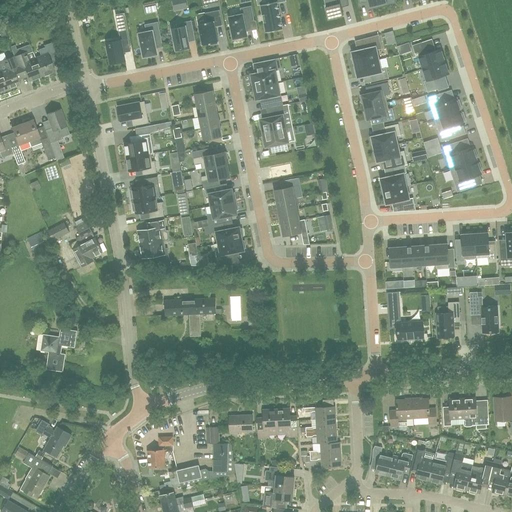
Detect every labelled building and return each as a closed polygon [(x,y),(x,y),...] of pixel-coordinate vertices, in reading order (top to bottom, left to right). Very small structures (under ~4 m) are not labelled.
[(157,0),(155,0),(146,1),(147,10),(159,9),(157,0)] [(267,0),(268,2),(260,3),(265,32),(281,29),(276,2),(284,1),(283,0),(267,0)] [(349,6),(347,0),(325,0),(327,6),(326,7),(329,19),(343,15),(341,8),(349,6)] [(391,3),(390,0),(362,0),(363,1),(361,1),(362,8),(365,7),(365,10),(391,3)] [(313,6),(318,28),(323,27),(318,5),(313,6)] [(242,14),(229,17),(233,39),(235,39),(235,40),(241,39),(241,37),(247,36),(246,30),(250,29),(248,21),(254,20),(251,7),(244,8),(246,14),(242,15),(242,14)] [(205,13),(207,23),(198,24),(202,45),(210,44),(211,45),(217,44),(217,42),(218,42),(215,27),(223,26),(219,10),(205,13)] [(126,25),(123,13),(115,15),(118,27),(126,25)] [(14,27),(11,21),(5,23),(7,30),(14,27)] [(176,51),(190,48),(187,34),(194,33),(191,21),(178,23),(179,28),(172,29),(176,51)] [(157,54),(154,38),(160,37),(157,23),(145,25),(147,32),(139,34),(139,36),(137,36),(139,45),(141,44),(143,57),(147,56),(147,58),(154,57),(154,55),(157,54)] [(396,46),(408,44),(406,28),(394,30),(396,46)] [(378,59),(376,50),(382,49),(379,35),(363,39),(364,47),(363,49),(352,52),(353,54),(351,55),(353,63),(355,63),(355,65),(378,59)] [(109,65),(125,62),(120,38),(104,41),(109,65)] [(38,50),(40,56),(34,58),(31,50),(41,76),(54,71),(49,60),(55,58),(52,42),(43,46),(44,48),(38,50)] [(444,62),(440,49),(432,52),(431,50),(425,51),(422,42),(412,45),(415,54),(418,53),(423,69),(444,62)] [(297,49),(290,51),(293,62),(300,60),(297,49)] [(14,57),(20,72),(22,79),(28,77),(29,81),(41,76),(31,50),(14,57)] [(22,79),(20,72),(14,57),(0,63),(0,71),(7,89),(18,85),(16,81),(22,79)] [(277,82),(275,70),(279,70),(277,59),(253,63),(255,74),(251,74),(252,76),(250,78),(251,82),(253,83),(254,87),(277,82)] [(389,78),(386,67),(380,69),(378,59),(355,65),(355,66),(353,67),(355,75),(357,75),(358,77),(369,75),(371,76),(372,81),(389,78)] [(448,74),(444,62),(423,69),(427,80),(424,81),(427,92),(438,89),(434,79),(448,74)] [(203,81),(211,77),(208,72),(200,76),(203,81)] [(461,81),(464,88),(470,86),(467,78),(461,81)] [(280,95),(277,82),(254,87),(255,91),(253,93),(254,97),(256,98),(256,100),(266,98),(268,99),(269,108),(266,108),(266,109),(282,105),(283,105),(281,94),(280,95)] [(364,103),(365,107),(387,102),(384,90),(360,96),(362,103),(364,103)] [(215,102),(212,91),(195,94),(197,106),(215,102)] [(462,109),(459,100),(457,101),(457,99),(447,102),(443,92),(427,98),(435,120),(461,111),(460,109),(462,109)] [(403,99),(405,105),(413,103),(411,97),(403,99)] [(144,102),(117,108),(120,122),(131,120),(133,127),(149,124),(144,102)] [(199,117),(217,114),(215,102),(197,106),(199,117)] [(388,109),(387,102),(365,107),(366,112),(364,113),(365,120),(382,117),(383,122),(395,120),(392,108),(388,109)] [(286,129),(282,105),(266,109),(268,116),(266,118),(260,119),(261,121),(259,121),(260,130),(262,129),(263,133),(286,129)] [(60,138),(69,135),(59,109),(46,114),(51,128),(45,130),(47,137),(50,144),(61,140),(60,138)] [(466,121),(463,112),(461,113),(461,111),(435,120),(442,142),(460,136),(457,126),(465,124),(464,121),(466,121)] [(202,128),(219,125),(217,114),(199,117),(202,128)] [(32,119),(30,120),(28,119),(23,121),(23,123),(22,123),(28,141),(38,137),(32,119)] [(310,136),(316,135),(312,120),(306,122),(310,136)] [(28,141),(22,123),(11,127),(18,145),(21,144),(23,149),(30,147),(28,141)] [(397,144),(396,136),(401,135),(398,124),(384,127),(386,133),(369,137),(371,145),(373,145),(374,149),(397,144)] [(204,140),(221,136),(219,125),(202,128),(204,140)] [(289,143),(286,129),(263,133),(264,137),(262,138),(263,146),(266,145),(266,147),(273,145),(274,147),(276,153),(289,150),(288,143),(289,143)] [(136,135),(137,141),(124,143),(127,157),(152,153),(150,146),(152,145),(150,133),(136,135)] [(11,150),(7,140),(8,139),(6,135),(0,137),(0,153),(2,158),(13,154),(11,150)] [(55,158),(50,144),(47,137),(40,140),(47,161),(55,158)] [(478,157),(475,149),(473,150),(472,147),(464,150),(462,149),(460,141),(443,147),(450,169),(477,161),(476,158),(478,157)] [(407,162),(404,151),(399,152),(397,144),(374,149),(375,152),(373,153),(374,160),(376,160),(377,162),(392,159),(393,165),(407,162)] [(24,162),(19,147),(11,150),(13,154),(19,169),(21,168),(20,164),(24,162)] [(204,169),(227,164),(226,159),(228,159),(226,152),(211,155),(209,148),(192,152),(194,164),(201,163),(202,169),(204,169)] [(149,162),(148,154),(152,154),(152,153),(127,157),(128,164),(126,164),(127,171),(142,169),(143,175),(156,173),(155,161),(149,162)] [(473,176),(481,174),(480,172),(482,171),(480,163),(478,163),(477,161),(450,169),(457,192),(475,186),(472,178),(473,176)] [(216,180),(229,177),(227,164),(204,169),(206,176),(201,177),(203,188),(205,188),(217,186),(216,180)] [(381,179),(383,191),(406,186),(403,174),(406,173),(405,165),(393,167),(394,176),(381,179)] [(131,188),(132,190),(130,191),(131,198),(133,198),(133,201),(155,197),(154,190),(159,190),(157,177),(145,179),(146,186),(131,188)] [(232,189),(220,191),(219,185),(217,186),(205,188),(206,195),(208,194),(211,206),(236,201),(235,193),(233,193),(232,189)] [(327,192),(326,185),(319,186),(320,193),(321,193),(326,192),(327,192)] [(409,199),(406,186),(383,191),(386,204),(397,202),(399,203),(401,211),(416,210),(413,198),(409,199)] [(294,198),(292,187),(274,190),(277,202),(294,198)] [(162,202),(156,203),(155,197),(133,201),(134,203),(132,204),(133,211),(135,211),(135,214),(148,211),(150,218),(164,216),(162,202)] [(296,209),(299,209),(297,198),(294,198),(277,202),(279,213),(297,209),(296,209)] [(236,210),(238,210),(236,201),(211,206),(212,214),(207,215),(209,226),(223,223),(222,217),(237,214),(236,210)] [(281,224),(299,221),(297,209),(279,213),(281,224)] [(333,231),(329,214),(324,216),(327,232),(333,231)] [(102,252),(87,222),(84,217),(75,221),(78,227),(84,244),(91,257),(102,252)] [(193,217),(186,218),(187,237),(194,236),(193,217)] [(310,244),(305,219),(299,221),(281,224),(284,236),(301,232),(304,244),(310,244)] [(153,222),(154,228),(138,231),(140,244),(164,241),(169,240),(168,230),(166,230),(164,220),(153,222)] [(59,222),(47,228),(54,240),(69,232),(64,222),(60,224),(59,222)] [(239,227),(224,230),(223,223),(209,226),(204,227),(206,234),(216,232),(219,243),(242,239),(241,237),(243,236),(242,228),(240,229),(239,227)] [(78,227),(76,228),(80,235),(75,238),(79,246),(72,249),(81,267),(93,260),(91,257),(84,244),(78,227)] [(511,230),(508,231),(508,233),(506,233),(507,239),(508,250),(500,250),(501,266),(509,266),(509,259),(511,259),(511,230)] [(40,232),(27,238),(33,250),(46,244),(40,232)] [(477,261),(475,236),(473,236),(473,234),(464,235),(464,237),(462,237),(463,248),(456,248),(457,264),(465,263),(465,262),(477,261)] [(489,246),(488,235),(486,236),(486,234),(477,234),(477,236),(475,236),(477,261),(489,260),(489,262),(497,261),(496,246),(489,246)] [(244,240),(242,241),(242,239),(219,243),(220,250),(216,251),(219,265),(230,263),(229,255),(233,254),(234,252),(244,250),(244,249),(246,248),(244,240)] [(167,248),(165,248),(164,241),(140,244),(141,250),(139,250),(140,257),(142,257),(142,258),(156,256),(157,262),(169,260),(167,248)] [(447,244),(435,245),(437,269),(455,267),(454,256),(448,256),(447,244)] [(437,269),(435,245),(424,246),(425,265),(436,264),(437,269)] [(414,265),(413,246),(401,247),(403,266),(414,265)] [(425,265),(424,246),(413,246),(414,265),(425,265)] [(403,266),(401,247),(390,248),(391,267),(403,266)] [(397,292),(386,292),(387,304),(398,303),(397,292)] [(498,318),(498,306),(488,306),(488,307),(483,308),(482,297),(478,297),(477,292),(470,292),(471,315),(482,314),(482,317),(482,324),(483,324),(483,332),(498,332),(497,318),(498,318)] [(234,323),(246,323),(245,297),(233,298),(234,323)] [(215,298),(164,300),(164,315),(188,314),(189,336),(200,335),(199,314),(215,313),(215,298)] [(460,322),(459,302),(448,302),(449,313),(437,313),(438,337),(454,336),(453,327),(453,322),(460,322)] [(398,313),(388,314),(389,328),(398,328),(398,330),(398,332),(399,332),(399,339),(407,339),(407,340),(408,340),(408,339),(413,338),(413,340),(414,340),(414,338),(422,338),(421,322),(399,323),(398,313)] [(36,317),(36,330),(47,330),(47,317),(36,317)] [(74,348),(77,331),(60,328),(59,336),(42,334),(40,351),(48,352),(46,369),(62,372),(65,354),(57,353),(58,345),(74,348)] [(495,421),(511,420),(510,396),(494,397),(495,421)] [(475,398),(461,399),(462,418),(463,418),(463,425),(466,426),(470,426),(472,424),(488,424),(488,410),(476,410),(475,398)] [(334,406),(333,399),(322,400),(323,407),(303,408),(304,413),(314,413),(315,420),(335,419),(334,406)] [(428,399),(411,400),(412,418),(428,417),(428,424),(436,424),(435,409),(428,409),(428,399)] [(462,418),(461,399),(449,400),(450,412),(443,412),(443,426),(451,425),(451,419),(456,418),(462,418)] [(412,418),(411,400),(396,401),(396,411),(390,411),(390,426),(398,426),(398,422),(407,422),(406,418),(412,418)] [(296,437),(295,421),(295,415),(289,415),(289,409),(275,410),(277,430),(285,429),(286,437),(296,437)] [(277,430),(275,410),(262,411),(262,417),(257,417),(258,439),(268,438),(267,430),(277,430)] [(229,432),(252,431),(252,415),(228,416),(229,432)] [(335,431),(335,419),(315,420),(315,427),(304,428),(300,428),(300,432),(305,432),(335,431)] [(64,446),(71,435),(57,427),(55,431),(48,427),(49,424),(42,420),(35,431),(43,435),(44,433),(51,437),(44,449),(56,457),(63,445),(64,446)] [(219,427),(210,427),(211,443),(215,443),(219,443),(219,442),(220,442),(219,427)] [(336,442),(335,431),(305,432),(305,437),(316,437),(316,444),(319,444),(336,442)] [(23,449),(29,438),(24,435),(18,446),(23,449)] [(164,468),(164,451),(172,451),(172,437),(158,437),(158,446),(159,446),(159,450),(147,451),(147,468),(164,468)] [(339,442),(336,442),(319,444),(320,452),(318,452),(317,451),(309,451),(309,456),(340,454),(339,442)] [(227,443),(219,443),(215,443),(214,471),(208,471),(205,468),(200,470),(198,465),(176,470),(179,480),(167,483),(168,489),(181,485),(235,473),(231,443),(227,443)] [(387,476),(392,455),(391,458),(380,455),(382,448),(374,446),(372,449),(372,464),(376,466),(375,473),(387,476)] [(428,480),(432,462),(421,460),(424,448),(416,446),(410,471),(416,472),(415,477),(428,480)] [(50,476),(48,475),(52,467),(42,461),(36,457),(19,447),(15,454),(24,460),(23,462),(36,470),(29,481),(26,479),(20,489),(31,496),(33,492),(38,495),(50,476)] [(45,455),(39,451),(36,457),(42,461),(45,455)] [(400,479),(401,473),(407,474),(412,455),(405,453),(404,458),(392,455),(387,476),(392,477),(392,479),(398,480),(399,478),(400,479)] [(340,467),(340,454),(309,456),(309,461),(317,460),(318,459),(320,459),(321,468),(340,467)] [(466,489),(471,466),(459,463),(461,455),(454,454),(453,458),(447,482),(454,484),(453,486),(455,487),(456,489),(461,491),(464,489),(466,489)] [(447,482),(453,458),(447,456),(445,465),(432,462),(428,480),(440,483),(441,480),(447,482)] [(492,463),(491,468),(487,484),(493,485),(492,492),(504,495),(511,468),(511,467),(508,476),(496,473),(498,465),(492,463)] [(486,488),(487,484),(491,468),(484,466),(484,469),(480,468),(479,468),(471,466),(466,489),(478,493),(480,486),(486,488)] [(269,467),(269,470),(266,470),(265,479),(268,480),(268,486),(272,486),(272,487),(292,489),(293,477),(280,476),(281,468),(269,467)] [(0,476),(0,484),(9,490),(12,486),(8,484),(10,481),(0,476)] [(9,490),(0,484),(0,494),(9,499),(13,492),(9,490)] [(265,507),(277,508),(285,509),(286,501),(291,501),(292,489),(272,487),(271,493),(266,492),(265,507)] [(176,505),(183,504),(204,498),(203,494),(190,497),(183,499),(182,496),(174,498),(173,492),(159,495),(163,509),(176,505)] [(206,503),(204,498),(183,504),(184,508),(192,506),(206,503)] [(0,511),(27,511),(7,500),(0,511)]
